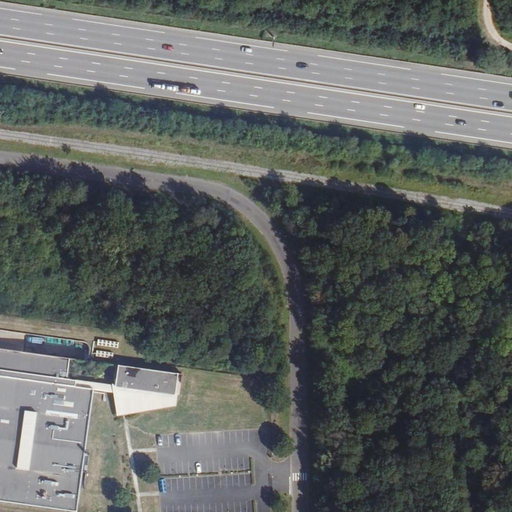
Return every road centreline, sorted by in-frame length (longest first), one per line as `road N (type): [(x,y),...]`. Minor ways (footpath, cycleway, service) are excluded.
road 1 (trunk): [(0,55),(511,132)]
road 2 (trunk): [(511,93),(0,17)]
